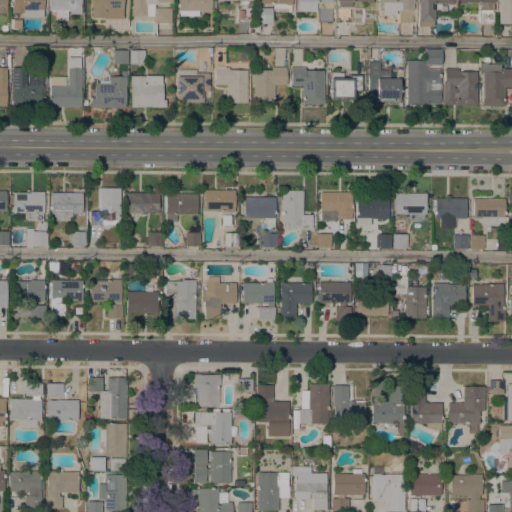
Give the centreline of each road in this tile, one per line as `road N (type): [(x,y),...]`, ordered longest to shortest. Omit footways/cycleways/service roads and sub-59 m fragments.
road 1 (secondary): [(511,148),(0,146)]
road 2 (residential): [(511,354),(163,350)]
road 3 (tertiary): [(163,350),(0,348)]
road 4 (tertiary): [(161,511),(163,350)]
